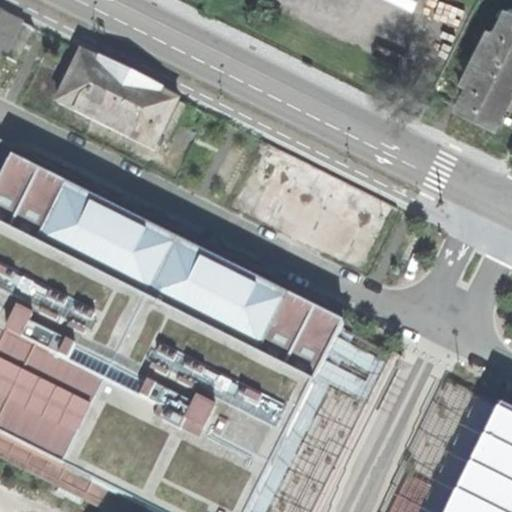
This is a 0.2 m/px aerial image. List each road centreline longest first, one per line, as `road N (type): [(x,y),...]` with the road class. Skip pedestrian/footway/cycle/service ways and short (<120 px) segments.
road 1 (residential): [(426,308),(0,101)]
road 2 (unclassified): [(501,203),(93,0)]
road 3 (residential): [(468,329),(507,249),(501,203)]
road 4 (residential): [(501,203),(465,228),(426,308)]
